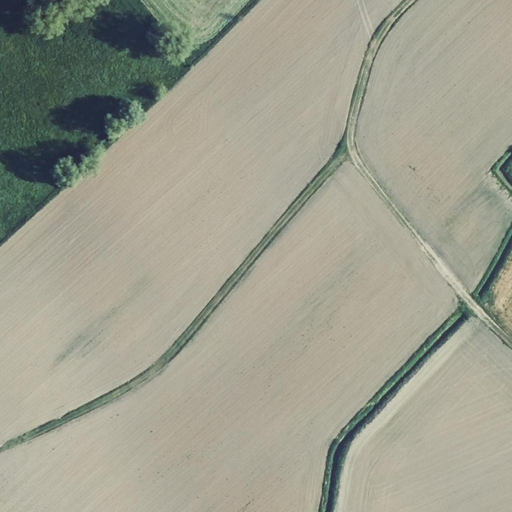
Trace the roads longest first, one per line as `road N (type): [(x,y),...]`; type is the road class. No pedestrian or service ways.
road 1 (track): [(0,453),(101,402),(180,337),(349,146),(373,35),(416,0)]
road 2 (track): [(511,345),(349,146)]
